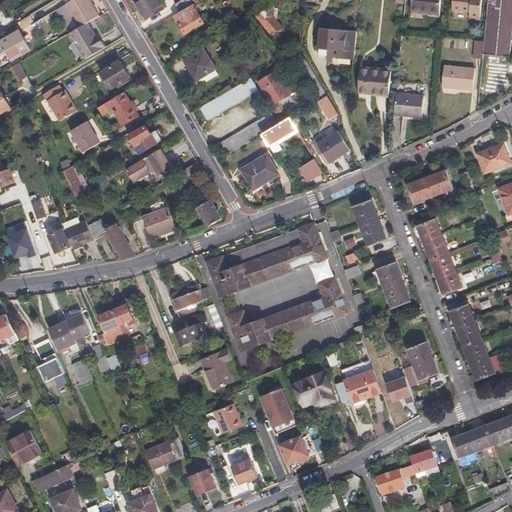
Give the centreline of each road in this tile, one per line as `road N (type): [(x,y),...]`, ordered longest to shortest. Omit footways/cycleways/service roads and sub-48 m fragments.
road 1 (residential): [(244,228),(113,0)]
road 2 (residential): [(379,170),(467,407)]
road 3 (residential): [(244,228),(135,267),(0,287)]
road 4 (residential): [(379,170),(244,228)]
road 5 (residential): [(510,109),(379,170)]
road 6 (residential): [(231,511),(356,459)]
road 7 (residential): [(356,459),(467,407)]
